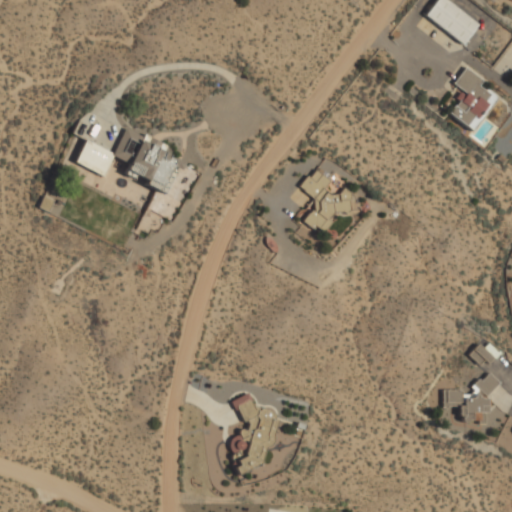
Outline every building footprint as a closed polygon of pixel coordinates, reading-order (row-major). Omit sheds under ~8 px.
[(478,23),(445,0),(435,0),(424,17),(462,44),(478,23)] [(452,84),(462,92),(447,113),(471,131),(497,97),(480,84),(483,81),(465,67),(452,84)] [(156,186),(147,211),(170,220),(176,204),(165,200),(180,160),(164,154),(167,145),(123,129),(114,153),(82,142),(74,164),(104,175),(110,157),(129,164),(125,175),(156,186)] [(302,219),(320,235),(339,213),(342,216),(356,200),(343,188),(336,196),(325,187),(330,182),(314,169),(298,187),(317,203),(302,219)] [(488,424),(489,378),(472,378),(472,397),(461,397),(461,390),(443,390),(442,408),(459,408),(459,423),(488,424)] [(265,407),(257,411),(247,393),(232,402),(247,428),(224,441),(237,464),(232,467),(238,477),(267,460),(261,449),(282,437),(265,407)]
